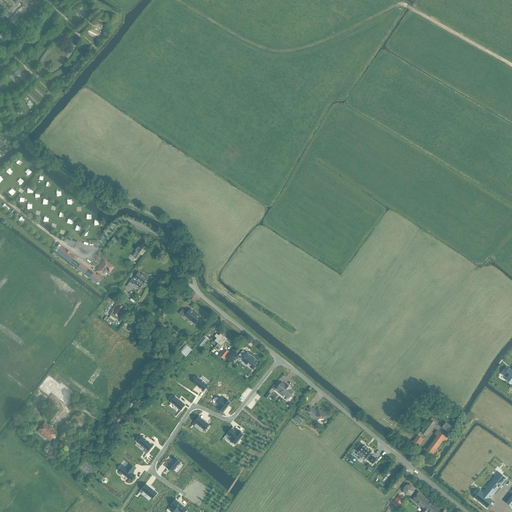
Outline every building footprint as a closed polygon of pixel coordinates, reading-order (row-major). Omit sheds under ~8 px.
[(117,239),(120,234),(118,233),(115,237),(114,237),(111,241),(114,243),(117,239)] [(148,248),(147,247),(143,244),(140,248),(139,247),(136,250),(137,251),(133,256),(137,259),(139,256),(138,256),(140,253),(143,255),(148,248)] [(74,256),(62,246),(57,253),(69,262),(74,256)] [(31,264),(25,271),(31,276),(32,275),(34,276),(37,272),(35,271),(39,266),(33,261),(34,259),(32,257),(28,262),(31,264)] [(110,273),(114,267),(105,260),(96,271),(102,276),(106,270),(110,273)] [(87,268),(80,263),(76,269),(83,274),(87,268)] [(44,277),(38,285),(44,289),(52,279),(46,274),(48,273),(45,270),(41,275),(44,277)] [(132,279),(127,287),(132,291),(136,285),(141,288),(143,285),(148,277),(144,275),(144,276),(138,272),(134,279),(133,279),(132,279)] [(100,278),(93,273),(89,278),(96,284),(100,278)] [(60,288),(55,295),(60,299),(64,294),(66,296),(69,292),(67,290),(70,287),(64,283),(65,281),(63,279),(62,281),(61,281),(57,286),(60,288)] [(73,283),(79,288),(82,285),(76,280),(73,283)] [(75,299),(70,307),(71,308),(70,309),(74,311),(74,310),(76,311),(77,310),(79,311),(82,307),(80,306),(85,299),(76,292),(73,297),(75,299)] [(176,293),(171,299),(175,303),(180,297),(176,293)] [(116,320),(124,308),(119,305),(114,312),(113,311),(110,315),(116,320)] [(180,313),(179,314),(184,318),(185,316),(195,324),(200,317),(190,309),(187,313),(183,309),(180,313)] [(103,320),(106,322),(111,326),(114,321),(109,318),(106,316),(103,320)] [(218,344),(224,336),(221,334),(219,336),(217,334),(215,336),(217,338),(214,342),(213,341),(211,343),(215,345),(217,343),(218,344)] [(224,343),(225,345),(227,342),(225,341),(227,339),(224,336),(218,344),(214,349),(215,351),(216,350),(217,350),(218,351),(224,343)] [(139,341),(135,347),(145,354),(150,349),(139,341)] [(186,357),(192,350),(186,345),(180,352),(186,357)] [(219,356),(223,359),(228,352),(225,349),(219,356)] [(242,350),(237,357),(242,362),(252,370),(253,369),(255,366),(254,365),(257,360),(247,352),(246,353),(242,350)] [(115,358),(114,359),(117,362),(116,363),(120,366),(121,365),(124,367),(129,361),(118,353),(117,355),(115,357),(115,358)] [(509,368),(503,376),(506,378),(504,380),(511,385),(511,369),(511,370),(509,368)] [(51,376),(59,383),(61,381),(64,377),(65,375),(64,375),(63,376),(62,375),(63,374),(62,373),(61,375),(58,372),(59,370),(58,370),(57,371),(55,370),(54,372),(53,371),(52,371),(54,372),(51,376)] [(48,380),(47,380),(56,387),(59,383),(51,376),(50,375),(49,375),(50,377),(48,380)] [(64,377),(61,381),(66,386),(70,382),(68,380),(69,379),(69,378),(67,380),(64,377)] [(197,377),(193,383),(201,389),(203,391),(203,392),(208,386),(197,377)] [(70,382),(66,386),(72,390),(76,386),(79,382),(73,378),(70,382)] [(44,384),(44,385),(53,391),(56,387),(47,380),(48,380),(46,379),(46,380),(47,381),(44,384)] [(41,389),(49,396),(53,391),(44,385),(44,384),(43,383),(42,384),(44,385),(41,389)] [(279,387),(278,388),(281,391),(281,392),(279,394),(283,397),(285,395),(288,398),(293,392),(290,389),(290,388),(286,385),(286,386),(282,383),(279,387)] [(38,393),(46,400),(49,396),(41,389),(40,388),(39,388),(41,389),(38,393)] [(83,392),(80,396),(85,401),(89,396),(92,392),(86,388),(83,392)] [(35,397),(34,398),(43,404),(46,400),(38,393),(36,392),(36,393),(37,394),(35,397)] [(31,401),(31,402),(40,409),(43,404),(34,398),(35,397),(33,396),(33,397),(34,398),(31,401)] [(89,396),(85,401),(91,405),(95,401),(91,398),(93,397),(92,396),(91,398),(89,396)] [(175,396),(170,402),(178,409),(180,410),(180,411),(181,411),(185,405),(175,396)] [(221,398),(216,404),(219,406),(217,409),(223,414),(223,413),(231,403),(226,398),(224,400),(221,398)] [(28,406),(36,413),(40,409),(31,402),(31,401),(30,400),(29,401),(31,402),(28,406)] [(91,405),(90,407),(99,414),(100,415),(101,414),(99,413),(102,410),(103,411),(104,410),(102,409),(104,408),(102,406),(103,405),(101,406),(98,403),(99,402),(98,401),(97,403),(96,402),(97,400),(96,400),(95,401),(91,405)] [(25,410),(24,410),(33,417),(36,413),(28,406),(26,405),(27,406),(25,410)] [(90,407),(87,411),(96,418),(95,418),(97,419),(96,417),(99,414),(90,407)] [(325,420),(328,416),(318,409),(316,412),(310,407),(306,412),(317,421),(321,417),(325,420)] [(21,414),(21,415),(26,419),(30,421),(33,417),(24,410),(25,410),(23,409),(23,410),(24,411),(21,414)] [(87,411),(84,415),(92,422),(93,424),(94,423),(93,422),(95,418),(96,418),(87,411)] [(14,424),(12,426),(15,427),(13,429),(14,429),(15,428),(17,430),(18,430),(23,423),(26,419),(21,415),(21,414),(20,413),(19,414),(21,415),(18,419),(17,417),(16,418),(17,419),(15,423),(13,422),(14,424)] [(84,415),(80,420),(89,426),(89,427),(90,428),(91,427),(89,426),(92,422),(84,415)] [(293,420),(299,425),(303,420),(297,415),(293,420)] [(199,416),(194,422),(205,431),(209,425),(201,419),(199,417),(199,416)] [(80,420),(77,424),(86,431),(85,431),(87,432),(87,431),(86,430),(89,427),(89,426),(80,420)] [(426,436),(435,423),(430,420),(421,433),(426,436)] [(452,427),(451,426),(445,422),(441,428),(448,433),(452,427)] [(17,430),(16,431),(17,432),(18,430),(23,434),(24,434),(30,426),(28,424),(27,424),(26,425),(23,423),(18,430),(17,430)] [(77,424),(74,428),(82,435),(83,436),(84,436),(83,435),(85,431),(86,431),(77,424)] [(23,434),(22,435),(23,436),(24,435),(28,437),(28,438),(35,429),(30,426),(24,434),(23,434)] [(74,428),(70,432),(79,439),(79,440),(80,441),(81,440),(79,439),(82,435),(74,428)] [(28,437),(26,439),(27,439),(28,438),(32,441),(39,432),(35,429),(28,438),(28,437)] [(231,429),(226,434),(231,438),(230,441),(235,445),(244,435),(238,430),(236,433),(231,429)] [(435,451),(436,451),(443,441),(445,443),(448,439),(437,431),(434,435),(435,436),(425,449),(424,448),(422,452),(426,455),(426,454),(432,458),(437,452),(435,451)] [(32,441),(31,442),(31,443),(33,441),(36,444),(43,436),(39,432),(32,441)] [(70,432),(67,437),(76,443),(75,444),(77,445),(77,444),(76,443),(79,440),(79,439),(70,432)] [(418,447),(423,440),(416,435),(411,442),(418,447)] [(36,444),(35,446),(36,446),(37,445),(40,447),(41,448),(47,439),(43,436),(36,444)] [(67,437),(64,441),(72,448),(74,449),(74,448),(73,447),(75,444),(76,443),(67,437)] [(142,437),(137,442),(146,450),(144,452),(146,454),(148,451),(153,446),(142,437)] [(40,447),(39,449),(40,449),(41,448),(45,451),(52,442),(47,439),(41,448),(40,447)] [(64,441),(60,445),(64,448),(69,452),(70,453),(71,453),(69,452),(72,448),(64,441)] [(45,451),(44,452),(44,453),(45,451),(49,454),(56,446),(52,442),(45,451)] [(362,444),(356,451),(357,452),(358,453),(357,454),(360,457),(362,456),(366,459),(366,458),(368,460),(373,464),(376,459),(372,455),(370,457),(368,456),(371,452),(362,444)] [(49,454),(48,455),(49,456),(50,455),(55,459),(60,452),(57,450),(59,448),(56,446),(49,454)] [(55,459),(54,460),(54,461),(55,459),(58,461),(57,462),(57,463),(58,461),(61,463),(62,461),(64,462),(64,461),(63,460),(66,457),(67,458),(67,457),(66,456),(69,452),(64,448),(60,452),(55,459)] [(167,468),(172,473),(181,462),(175,458),(167,468)] [(124,467),(120,472),(131,482),(136,476),(133,473),(136,469),(130,464),(127,468),(124,467)] [(496,476),(484,490),(492,496),(494,494),(506,479),(502,475),(499,473),(498,473),(496,476)] [(146,484),(141,490),(153,499),(157,494),(146,484)] [(410,496),(414,491),(412,485),(406,485),(402,489),(404,495),(410,496)] [(480,490),(474,498),(487,508),(493,501),(490,499),(492,496),(484,490),(483,492),(480,490)] [(424,511),(427,508),(432,502),(418,492),(412,500),(423,509),(421,511),(424,511)] [(173,507),(170,511),(171,511),(178,511),(185,511),(187,510),(175,500),(170,505),(173,507)] [(440,509),(436,506),(432,502),(427,508),(424,511),(445,511),(447,510),(442,506),(440,509)]
